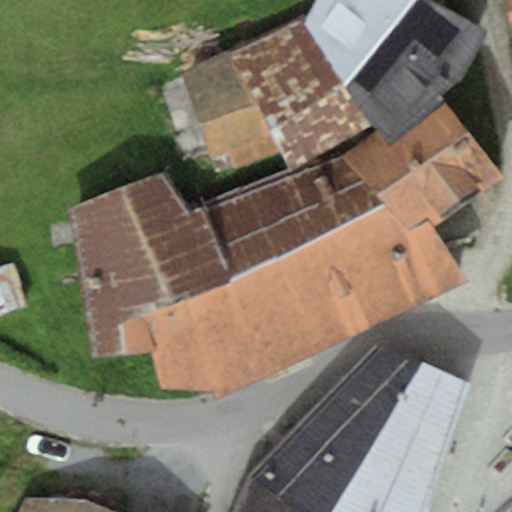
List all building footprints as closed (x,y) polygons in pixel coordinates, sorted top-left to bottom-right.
[(407,138),(471,92),(501,31),(441,0),(332,0),(323,19),(396,122),(407,138)] [(511,0),(502,0),(511,46),(511,0)] [(323,19),(250,53),(297,151),(304,166),(396,122),(323,19)] [(197,72),(234,174),(297,151),(250,53),(197,72)] [(455,121),(378,174),(433,238),(505,193),(455,121)] [(257,394),(462,295),(433,238),(378,174),(350,146),(207,215),(177,174),(82,212),(101,357),(160,357),(178,393),(257,394)] [(0,309),(22,301),(9,269),(0,272),(0,309)] [(377,345),(246,479),(296,511),(426,511),(467,382),(377,345)] [(296,511),(246,479),(232,511),(296,511)] [(25,499),(19,511),(116,511),(87,499),(25,499)]
